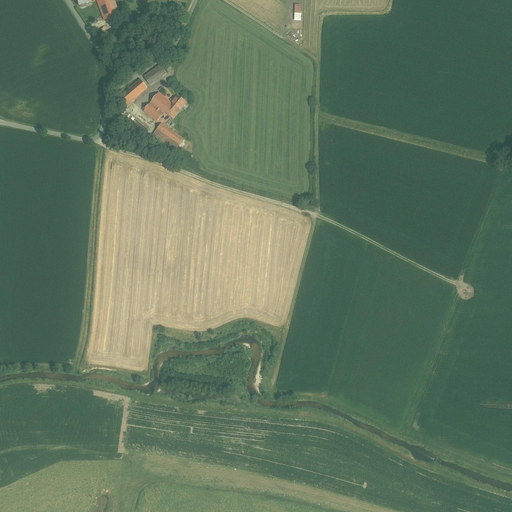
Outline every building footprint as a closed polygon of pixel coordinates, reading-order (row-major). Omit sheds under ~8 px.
[(119,0),(76,0),(79,7),(97,0),(104,19),(114,16),(111,7),(121,4),(119,0)] [(167,74),(161,66),(144,78),(150,86),(167,74)] [(126,107),(147,89),(140,80),(119,98),(126,107)] [(171,103),(160,93),(150,104),(162,114),(171,103)] [(173,119),(186,104),(178,97),(165,112),(173,119)] [(150,104),(144,111),(157,122),(163,115),(150,104)] [(161,123),(153,135),(174,151),(183,139),(161,123)]
